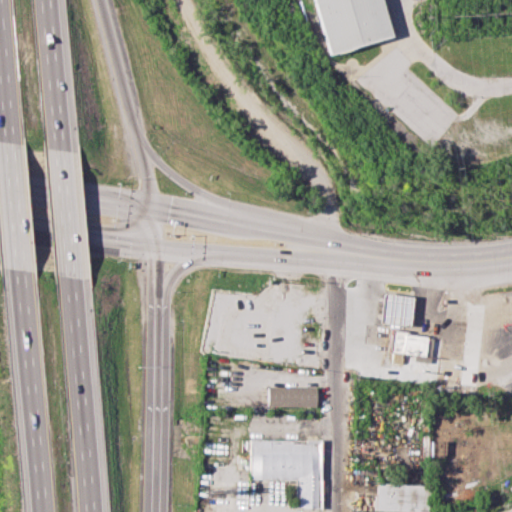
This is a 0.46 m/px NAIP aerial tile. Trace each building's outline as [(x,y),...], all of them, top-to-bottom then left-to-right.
[(311,0),(325,54),(387,38),(376,0),(311,0)] [(376,321),(405,326),(409,296),(380,292),(376,321)] [(427,363),(430,335),(387,331),(385,352),(389,353),(388,362),(398,363),(399,353),(411,354),(410,362),(427,363)] [(313,386),(265,386),(264,406),(313,406),(313,386)] [(318,439),(247,438),(246,478),(292,479),(292,507),(317,507),(318,439)] [(429,511),(430,484),(375,482),(374,510),(429,511)]
